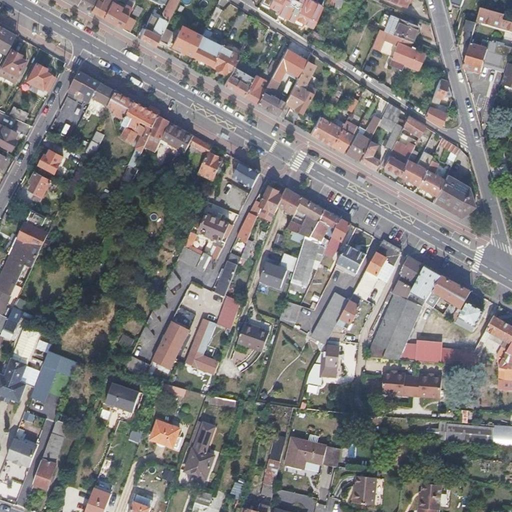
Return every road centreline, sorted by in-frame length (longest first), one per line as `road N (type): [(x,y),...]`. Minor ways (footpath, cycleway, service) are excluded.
road 1 (secondary): [(86,40),(503,275)]
road 2 (residential): [(473,137),(462,139),(231,0)]
road 3 (residential): [(86,40),(0,204)]
road 4 (residential): [(473,137),(435,0)]
road 5 (residential): [(503,275),(473,137)]
road 6 (unknown): [(420,229),(364,336)]
